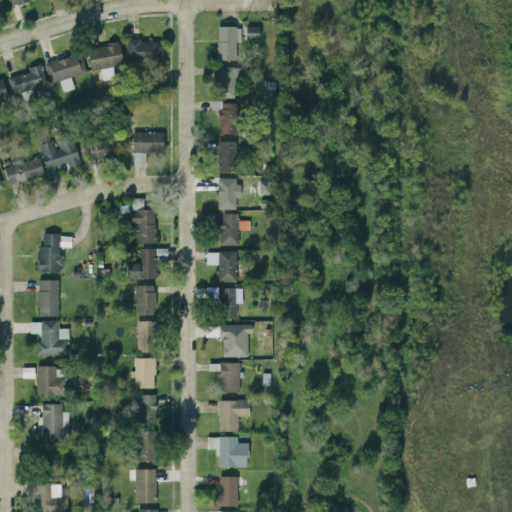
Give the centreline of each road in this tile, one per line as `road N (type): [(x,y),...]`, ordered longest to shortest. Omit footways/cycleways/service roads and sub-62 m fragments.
road 1 (residential): [(185,0),(188,511)]
road 2 (residential): [(6,221),(7,511)]
road 3 (residential): [(0,45),(135,7),(277,5)]
road 4 (residential): [(0,222),(123,186),(187,182)]
